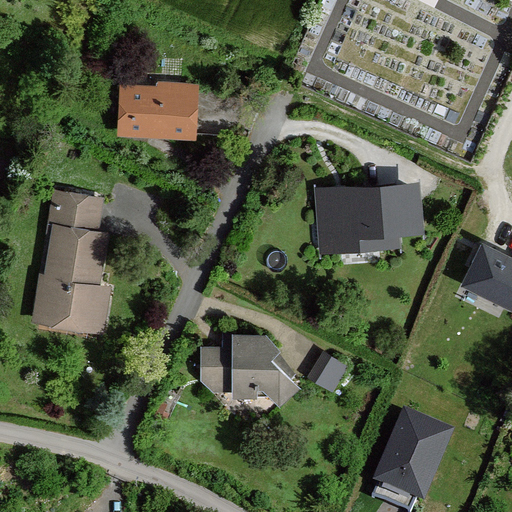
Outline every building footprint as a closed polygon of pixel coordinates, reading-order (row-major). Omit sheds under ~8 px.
[(162,92),(190,93),(189,83),(163,81),(162,88),(162,92)] [(195,94),(190,93),(162,92),(162,88),(125,86),(123,130),(193,134),(195,94)] [(323,193),(328,244),(390,238),(389,226),(414,224),(411,186),(323,193)] [(59,194),(54,227),(59,228),(51,279),(45,278),(40,316),(100,325),(104,298),(97,297),(98,287),(93,286),(101,234),(94,233),(98,200),(59,194)] [(471,283),(511,302),(511,261),(479,246),(471,263),(479,267),(471,283)] [(233,351),(228,351),(205,352),(205,378),(213,386),(234,386),(235,391),(255,392),(255,386),(264,386),(277,400),(295,382),(270,354),(277,346),(266,336),(234,336),(233,351)] [(414,509),(416,510),(447,435),(408,419),(377,493),(390,499),(393,491),(417,501),(414,509)]
